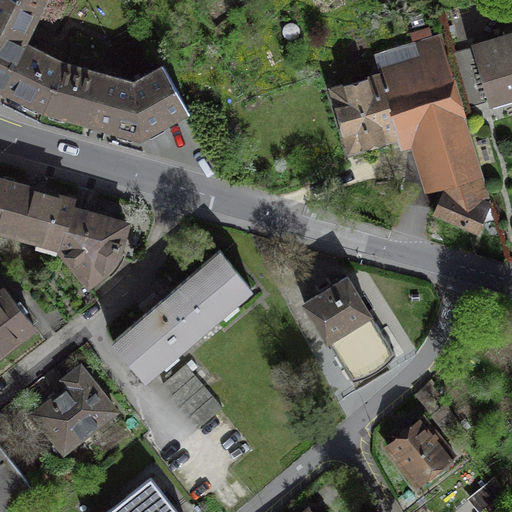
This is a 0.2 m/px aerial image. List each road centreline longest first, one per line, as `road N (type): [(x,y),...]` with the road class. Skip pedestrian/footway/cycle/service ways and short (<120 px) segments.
road 1 (residential): [(178,189),(460,271)]
road 2 (residential): [(0,389),(147,277),(178,189)]
road 3 (residential): [(342,432),(420,363),(446,319),(460,271)]
road 4 (residential): [(0,132),(178,189)]
road 5 (residential): [(249,511),(342,432)]
